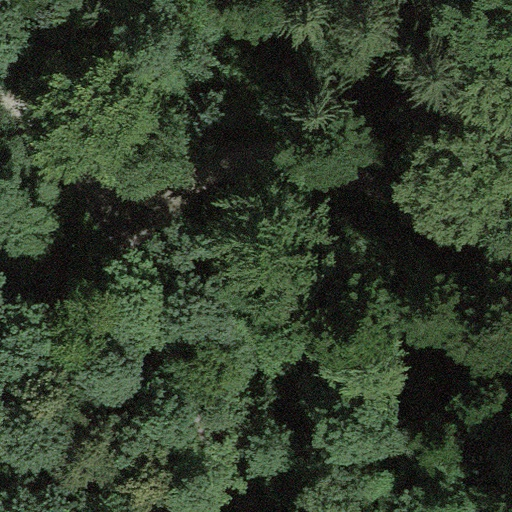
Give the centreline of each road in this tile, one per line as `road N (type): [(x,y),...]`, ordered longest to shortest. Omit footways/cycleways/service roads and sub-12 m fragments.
road 1 (track): [(46,155),(324,61),(511,98)]
road 2 (track): [(46,155),(181,374),(249,511)]
